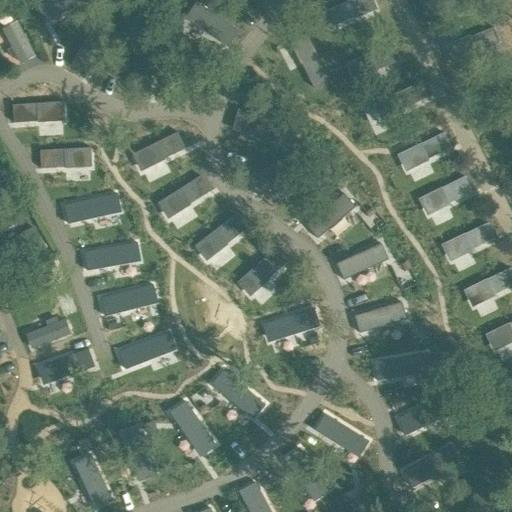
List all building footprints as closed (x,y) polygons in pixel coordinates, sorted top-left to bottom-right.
[(80,4),(87,0),(47,0),(48,0),(36,6),(46,23),(57,17),(68,11),(80,4)] [(366,15),(378,10),(373,0),(351,0),(346,2),(347,3),(335,8),(323,13),(330,29),(342,24),(353,19),(354,20),(366,15)] [(456,3),(463,0),(422,0),(421,1),(428,16),(442,10),(456,3)] [(229,25),(219,18),(209,11),(198,3),(198,5),(196,7),(188,18),(198,26),(208,33),(219,40),(229,47),(239,32),(229,25)] [(511,18),(503,19),(504,42),(511,42),(511,18)] [(30,45),(24,34),(18,23),(4,31),(14,48),(9,50),(13,58),(17,55),(22,63),(35,56),(30,45)] [(84,77),(100,56),(98,55),(113,36),(100,25),(69,65),(84,77)] [(493,30),(448,46),(453,61),(498,45),(493,30)] [(325,69),(319,58),(313,46),(308,35),(306,36),(291,44),(297,55),(302,65),(308,77),(314,89),(331,80),(325,69)] [(387,66),(398,61),(391,44),(379,49),(368,54),(357,59),(346,64),(353,80),(362,76),(364,75),(375,70),(376,71),(387,66)] [(160,73),(164,49),(148,46),(139,96),(158,99),(163,74),(160,73)] [(483,72),(469,78),(474,89),(479,99),(478,100),(483,111),(488,122),(505,115),(499,103),(494,92),(493,93),(488,82),(483,72)] [(415,104),(428,98),(420,83),(408,89),(396,95),(395,94),(385,99),(374,104),(375,105),(382,121),(393,116),(403,111),(403,110),(415,104)] [(65,119),(64,102),(51,103),(38,103),(26,104),(13,105),(14,123),(27,123),(40,122),(39,121),(52,120),(65,119)] [(293,125),(280,121),(267,118),(254,114),(241,110),(235,131),(247,134),(259,137),(271,140),(283,144),(286,134),(291,135),(293,125)] [(175,154),(186,149),(177,132),(166,138),(155,143),(144,149),(133,154),(134,155),(136,160),(141,170),(153,164),(164,158),(165,159),(175,154)] [(440,154),(451,149),(444,133),(432,139),(421,145),(420,144),(409,150),(397,155),(398,156),(406,172),(417,167),(429,161),(428,160),(440,154)] [(92,165),(91,149),(91,148),(78,149),(65,149),(52,150),(40,151),(41,169),(54,169),(66,168),(66,167),(79,166),(92,165)] [(304,174),(296,159),(285,164),(274,169),(263,175),(252,180),(259,196),(266,193),(270,190),(281,185),(293,180),(296,178),(304,174)] [(7,171),(0,174),(0,178),(4,187),(12,184),(7,171)] [(200,198),(211,192),(200,176),(190,183),(179,189),(169,196),(158,203),(159,204),(168,218),(179,211),(189,204),(190,205),(200,198)] [(461,198),(473,192),(465,177),(453,183),(442,188),(441,188),(430,194),(418,199),(419,200),(427,216),(438,211),(450,205),(449,204),(461,198)] [(122,213),(118,194),(104,197),(91,200),(78,203),(65,206),(69,224),(82,221),(95,218),(108,216),(122,213)] [(327,231),(337,223),(346,216),(350,213),(356,208),(344,194),(335,202),(325,209),(316,217),(306,225),(318,239),(323,235),(327,231)] [(236,237),(246,229),(235,215),(225,223),(215,231),(205,238),(195,246),(196,247),(205,259),(215,251),(226,243),(227,244),(236,237)] [(472,250),(484,244),(496,239),(489,223),(477,229),(465,234),(453,240),(441,245),(442,246),(450,263),(461,257),(473,251),(472,250)] [(35,229),(0,249),(0,270),(2,274),(46,248),(35,229)] [(141,262),(138,246),(138,243),(124,246),(111,248),(98,250),(84,253),(88,271),(101,269),(114,267),(128,264),(141,262)] [(382,264),(389,261),(381,244),(370,249),(359,254),(348,259),(336,264),(344,281),(351,278),(355,276),(367,271),(378,266),(382,264)] [(279,271),(287,263),(275,249),(266,257),(256,266),(247,274),(237,283),(239,284),(248,295),(258,286),(268,277),(270,279),(279,271)] [(495,295),(506,290),(511,286),(511,271),(510,268),(499,274),(487,280),(487,279),(475,285),(464,290),(465,292),(472,307),(484,302),(495,296),(495,295)] [(158,304),(154,287),(153,285),(140,288),(127,291),(114,295),(101,298),(106,317),(119,314),(132,311),(145,307),(158,304)] [(407,320),(402,302),(390,306),(378,309),(366,313),(354,316),(360,334),(367,332),(371,330),(383,327),(395,323),(400,322),(407,320)] [(320,327),(314,309),(301,313),(289,317),(276,321),(263,325),(264,327),(268,340),(281,336),(295,331),(296,334),(308,331),(320,327)] [(130,342),(158,332),(151,313),(123,324),(130,342)] [(46,327),(25,335),(31,350),(71,335),(65,320),(58,322),(57,318),(44,323),(46,327)] [(511,322),(509,324),(508,324),(497,329),(485,335),(486,336),(494,352),(505,346),(511,343),(511,322)] [(151,360),(164,356),(176,351),(170,333),(157,338),(145,342),(132,347),(120,352),(127,370),(139,365),(151,360)] [(94,369),(88,350),(75,354),(63,358),(50,363),(38,367),(43,383),(44,386),(57,382),(69,377),(82,373),(94,369)] [(430,369),(428,355),(428,354),(414,356),(401,358),(388,360),(374,363),(378,381),(391,379),(404,377),(403,374),(417,371),(430,369)] [(265,405),(255,396),(244,388),(234,379),(224,371),(212,385),(220,391),(222,394),(233,402),(243,411),(253,419),(264,406),(265,405)] [(442,418),(454,412),(447,398),(447,396),(434,402),(422,408),(410,413),(398,419),(405,435),(418,429),(430,424),(442,418)] [(208,436),(201,425),(193,413),(185,402),(170,413),(178,424),(185,435),(193,446),(200,458),(216,447),(208,436)] [(370,442),(358,436),(347,429),(336,422),(325,415),(316,431),(315,432),(326,438),(338,445),(349,452),(360,459),(370,442)] [(153,463),(149,451),(145,439),(141,427),(123,433),(127,445),(128,448),(131,458),(135,470),(140,482),(156,476),(157,476),(153,463)] [(425,482),(437,476),(448,469),(460,463),(452,448),(451,446),(439,452),(427,459),(416,465),(404,472),(413,488),(413,489),(425,482)] [(329,490),(321,480),(314,470),(307,459),(299,449),(285,459),(293,470),(300,480),(308,490),(315,500),(329,490)] [(112,501),(106,490),(101,478),(96,467),(91,455),(75,463),(80,474),(81,477),(85,486),(90,497),(95,508),(112,501)] [(271,511),(268,506),(262,495),(255,484),(240,492),(246,504),(251,511),(271,511)] [(486,511),(489,506),(495,494),(478,485),(473,497),(467,508),(465,511),(486,511)]
